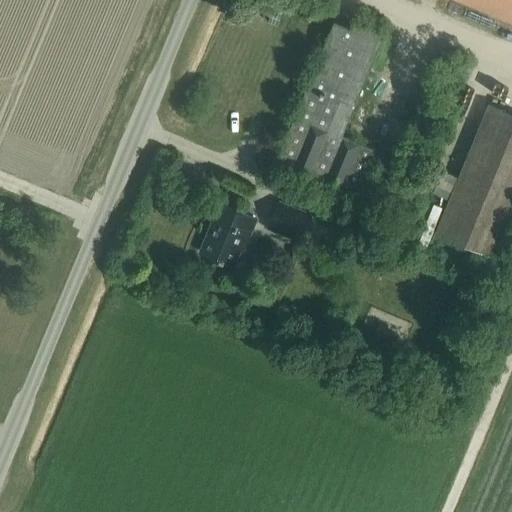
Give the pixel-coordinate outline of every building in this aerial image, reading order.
[(511,0),(457,0),(511,22),(511,0)] [(354,199),(375,150),(341,136),(383,34),(354,22),(351,29),(334,22),(274,166),(354,199)] [(493,256),(511,209),(511,113),(489,104),(436,232),(493,256)] [(278,201),(269,224),(303,238),(312,215),(278,201)] [(244,248),(256,218),(216,202),(209,219),(213,221),(200,252),(232,265),(239,247),(244,248)] [(395,330),(378,323),(373,334),(390,341),(395,330)]
